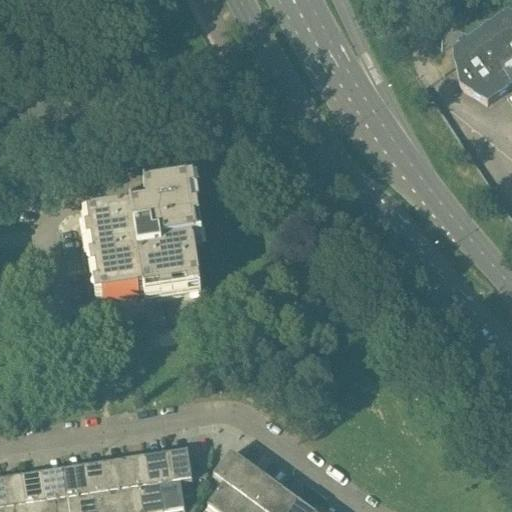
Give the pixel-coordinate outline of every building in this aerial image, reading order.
[(452,55),(456,71),(460,92),(487,109),(511,91),(511,19),(508,16),(464,47),(452,55)] [(135,231),(132,215),(91,221),(104,305),(145,298),(145,300),(201,291),(195,251),(197,250),(188,195),(145,202),(150,229),(135,231)] [(188,457),(166,460),(171,489),(159,491),(161,511),(183,511),(182,501),(192,499),(190,487),(192,487),(192,482),(189,461),(188,457)] [(232,493),(249,470),(232,457),(215,481),(224,488),(209,510),(211,511),(232,511),(241,500),(232,493)] [(189,461),(192,482),(207,480),(204,459),(189,461)] [(141,511),(161,511),(159,491),(171,489),(166,460),(146,464),(150,492),(139,494),(141,511)] [(120,511),(141,511),(139,494),(150,492),(146,464),(125,467),(130,495),(118,497),(120,511)] [(99,511),(120,511),(118,497),(130,495),(125,467),(104,470),(109,498),(98,500),(99,511)] [(78,511),(99,511),(98,500),(109,498),(104,470),(84,473),(89,501),(77,503),(78,511)] [(232,511),(257,511),(248,506),(266,482),(249,470),(232,493),(241,500),(232,511)] [(56,511),(78,511),(77,503),(89,501),(84,473),(63,476),(68,505),(56,507),(56,511)] [(35,511),(56,511),(56,507),(68,505),(63,476),(42,479),(46,508),(35,510),(35,511)] [(35,511),(35,510),(46,508),(42,479),(22,483),(26,511),(20,511),(35,511)] [(269,511),(283,494),(266,482),(248,506),(257,511),(269,511)] [(20,511),(26,511),(22,483),(1,486),(4,511),(20,511)] [(295,511),(299,506),(283,494),(269,511),(295,511)]
